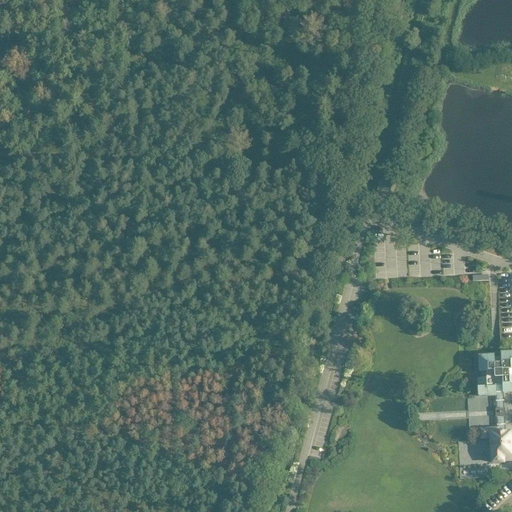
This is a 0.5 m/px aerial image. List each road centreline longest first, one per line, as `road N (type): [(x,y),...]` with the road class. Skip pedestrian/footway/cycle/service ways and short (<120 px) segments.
road 1 (track): [(401,0),(267,511)]
road 2 (unknown): [(0,351),(18,347),(52,317),(127,292),(239,274),(310,249),(337,171)]
road 3 (track): [(0,158),(337,171)]
